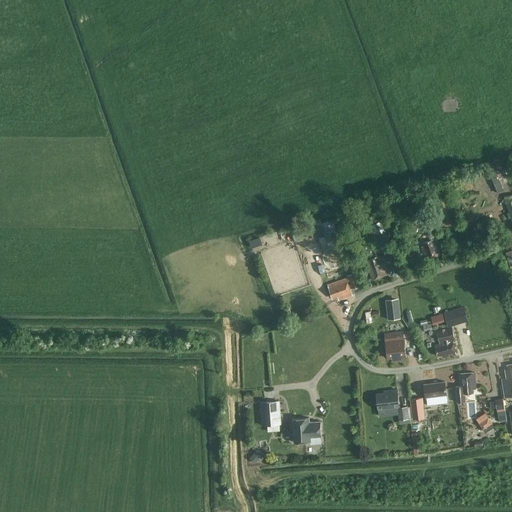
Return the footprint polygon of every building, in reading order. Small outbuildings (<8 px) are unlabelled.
[(394,197),(385,201),(388,206),(397,203),(394,197)] [(388,250),(385,245),(394,241),(384,219),(372,225),(374,229),(370,230),(379,251),(383,249),(384,252),(388,250)] [(340,245),(334,220),(321,223),(325,239),(320,240),(322,249),(340,245)] [(291,228),(295,241),(307,237),(303,225),(291,228)] [(422,247),(426,260),(442,255),(437,238),(423,243),(424,246),(422,247)] [(368,266),(373,280),(387,275),(385,268),(395,264),(391,253),(370,260),(371,265),(368,266)] [(360,286),(355,273),(348,276),(349,278),(328,285),(333,298),(338,296),(339,300),(352,295),(350,289),(360,286)] [(386,299),(389,319),(401,318),(399,298),(386,299)] [(444,311),(448,326),(469,321),(465,306),(444,311)] [(364,308),(366,323),(373,323),(371,307),(364,308)] [(455,340),(452,328),(437,331),(440,344),(435,345),(437,356),(441,355),(442,358),(456,354),(453,341),(455,340)] [(392,358),(392,361),(406,359),(403,332),(385,334),(388,358),(392,358)] [(505,398),(511,396),(511,364),(505,366),(507,379),(502,379),(505,398)] [(456,387),(458,402),(466,402),(465,394),(473,393),(473,389),(477,389),(475,372),(459,374),(460,386),(456,387)] [(447,394),(445,382),(424,384),(426,397),(447,394)] [(377,394),(378,408),(399,406),(398,390),(389,391),(390,393),(377,394)] [(411,399),(413,419),(426,418),(423,397),(411,399)] [(507,417),(503,398),(495,399),(496,400),(491,401),(492,409),(497,408),(499,418),(507,417)] [(261,402),(262,425),(281,424),(280,401),(261,402)] [(397,407),(399,420),(409,419),(408,406),(397,407)] [(495,427),(485,413),(476,419),(485,433),(495,427)] [(310,422),(309,418),(293,419),(295,442),(311,441),(311,437),(321,436),(321,421),(310,422)] [(262,456),(256,451),(250,458),(255,463),(262,456)]
